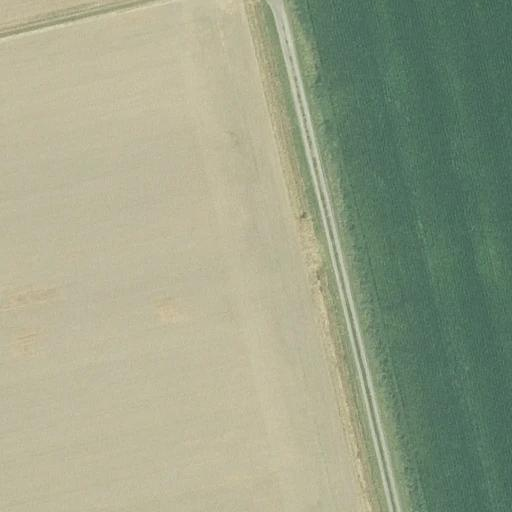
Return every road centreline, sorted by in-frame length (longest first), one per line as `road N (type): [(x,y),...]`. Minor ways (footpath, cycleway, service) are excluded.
road 1 (track): [(278,0),(396,511)]
road 2 (track): [(0,36),(161,0)]
